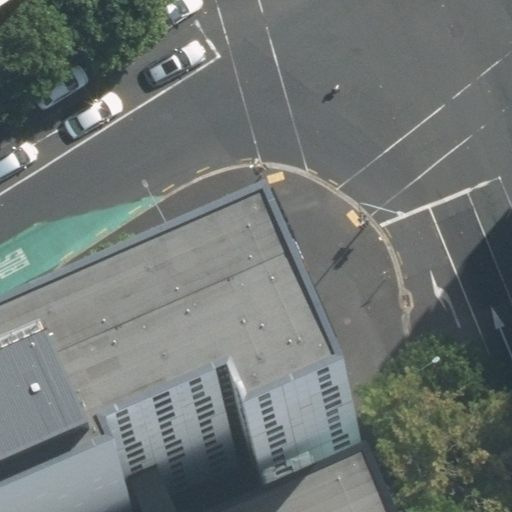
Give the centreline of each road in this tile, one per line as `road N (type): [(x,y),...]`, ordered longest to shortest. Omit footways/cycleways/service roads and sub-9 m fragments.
road 1 (secondary): [(0,189),(310,0)]
road 2 (unknown): [(220,429),(365,365),(511,314)]
road 3 (tertiary): [(406,0),(511,264)]
